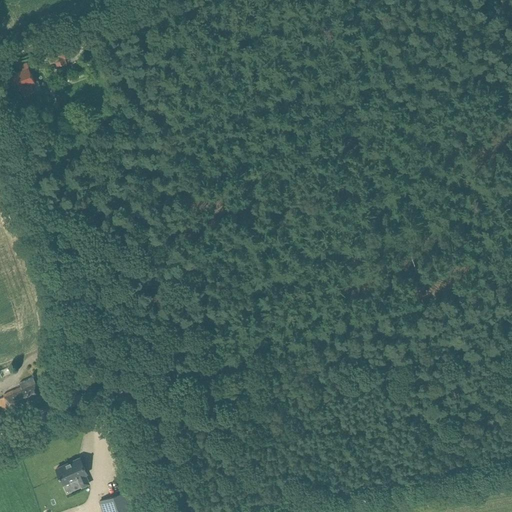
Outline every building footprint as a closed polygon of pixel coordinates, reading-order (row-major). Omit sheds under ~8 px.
[(64,58),(65,57),(62,48),(47,53),(50,63),(56,61),(58,66),(66,63),(64,58)] [(19,65),(21,70),(9,74),(15,90),(21,88),(24,96),(34,92),(31,85),(35,84),(27,62),(19,65)] [(4,396),(0,398),(0,404),(3,411),(10,408),(11,410),(41,397),(33,377),(19,383),(21,387),(3,395),(4,396)] [(81,457),(56,469),(63,484),(78,477),(82,486),(90,482),(86,473),(88,473),(81,457)] [(103,511),(135,511),(128,491),(100,501),(103,511)]
